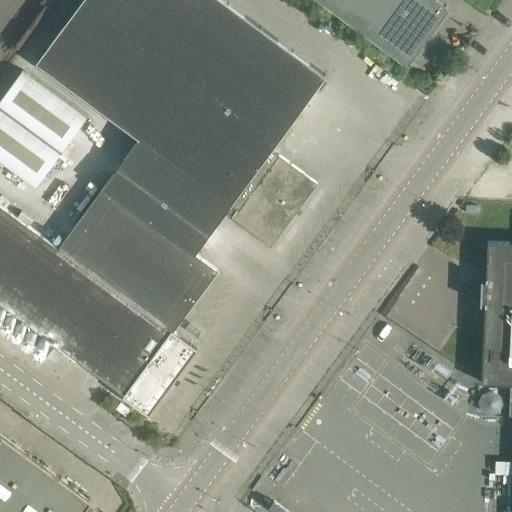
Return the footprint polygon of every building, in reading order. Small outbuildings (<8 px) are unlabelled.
[(226,0),(79,0),(36,59),(140,136),(125,156),(216,224),(231,204),(238,209),(232,218),(255,234),(271,246),(318,183),(272,149),(327,75),(311,63),(226,0)] [(314,0),(389,55),(405,66),(406,65),(405,64),(421,39),(425,41),(431,32),(428,30),(445,6),(447,7),(447,6),(438,0),(314,0)] [(25,69),(0,102),(0,159),(36,187),(88,115),(25,69)] [(0,302),(149,413),(197,348),(174,331),(219,270),(196,253),(216,224),(125,156),(104,185),(59,247),(0,203),(0,302)] [(487,282),(477,295),(486,302),(483,382),(511,383),(511,242),(489,241),(487,282)] [(54,348),(48,356),(56,362),(62,354),(54,348)] [(0,433),(0,511),(76,511),(87,498),(12,443),(0,433)]
